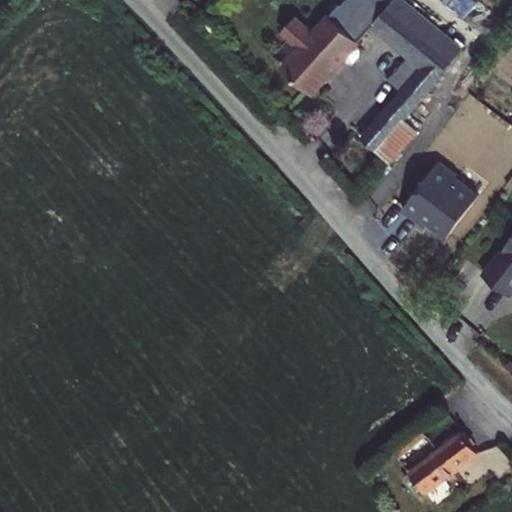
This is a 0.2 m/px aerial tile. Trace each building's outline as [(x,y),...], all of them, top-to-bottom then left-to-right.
[(295,63),(325,90),(379,27),(413,57),(425,67),(420,73),(408,63),(388,85),(400,95),(364,137),(390,160),(417,129),(405,119),(491,21),(466,0),(356,0),(353,4),(349,1),(295,63)] [(408,63),(420,73),(425,67),(413,57),(408,63)] [(428,222),(450,236),(480,193),(459,179),(462,175),(440,159),(404,211),(426,225),(428,222)] [(511,236),(482,277),(508,296),(511,291),(511,236)] [(426,493),(480,453),(464,432),(404,477),(408,482),(414,477),(426,493)]
